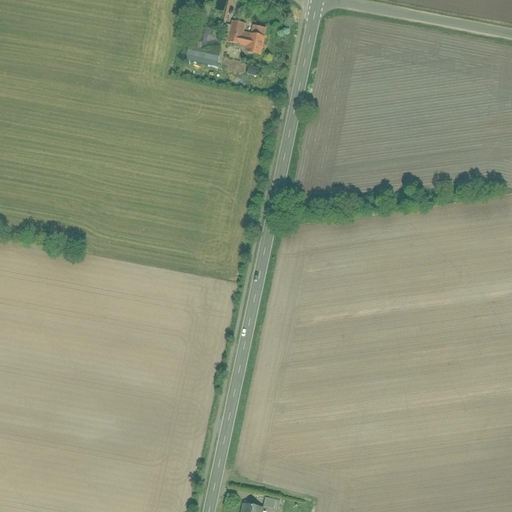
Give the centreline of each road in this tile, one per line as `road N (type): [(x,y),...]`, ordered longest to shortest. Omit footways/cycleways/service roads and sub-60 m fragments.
road 1 (secondary): [(317,0),(208,511)]
road 2 (unclassified): [(321,0),(511,35)]
